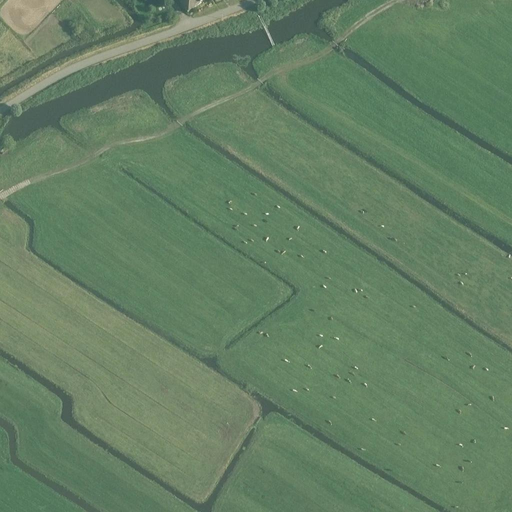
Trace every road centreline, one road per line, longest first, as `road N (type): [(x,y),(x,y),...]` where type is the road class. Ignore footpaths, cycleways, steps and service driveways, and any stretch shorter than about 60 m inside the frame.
road 1 (track): [(408,0),(327,56),(187,119),(167,138),(105,151),(0,200)]
road 2 (tertiary): [(0,113),(75,69),(261,0)]
